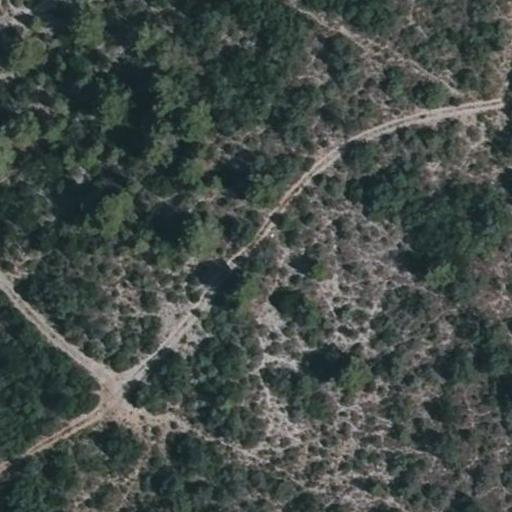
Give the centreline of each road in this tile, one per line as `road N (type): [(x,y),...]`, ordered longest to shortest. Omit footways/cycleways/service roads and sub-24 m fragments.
road 1 (track): [(0,509),(130,390),(336,146),(511,105)]
road 2 (track): [(0,281),(130,390)]
